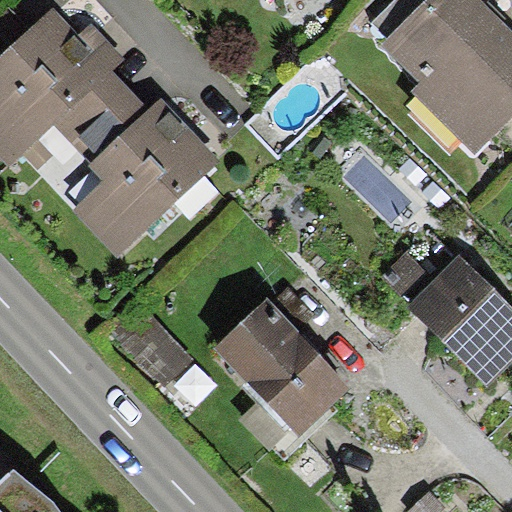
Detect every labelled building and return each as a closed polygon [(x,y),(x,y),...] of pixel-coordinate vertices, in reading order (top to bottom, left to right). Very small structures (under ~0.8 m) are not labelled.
[(221,165),(67,0),(63,0),(0,57),(0,147),(18,167),(65,124),(117,180),(84,211),(124,254),(221,165)] [(328,0),(311,0),(320,9),(328,0)] [(511,125),(511,38),(475,0),(432,0),(380,49),(422,92),(416,98),(475,160),(511,125)] [(511,314),(459,263),(407,315),(486,393),(511,366),(511,314)] [(354,397),(269,307),(213,360),(298,450),(354,397)] [(131,346),(172,384),(192,363),(151,324),(131,346)] [(0,511),(50,511),(5,478),(0,482),(0,511)]
